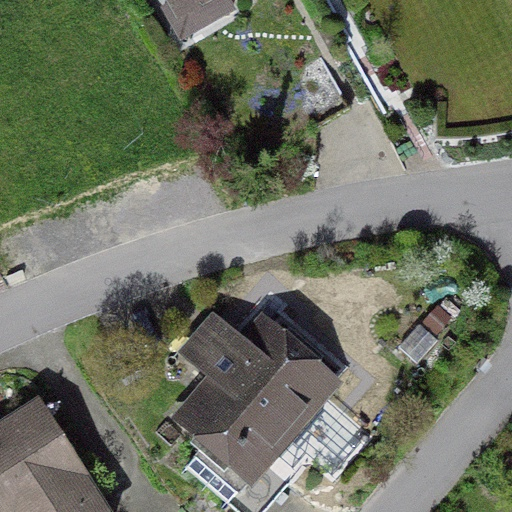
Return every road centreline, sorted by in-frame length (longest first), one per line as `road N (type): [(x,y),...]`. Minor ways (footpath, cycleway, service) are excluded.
road 1 (residential): [(0,324),(246,234),(403,205),(511,204)]
road 2 (residential): [(399,511),(511,380)]
